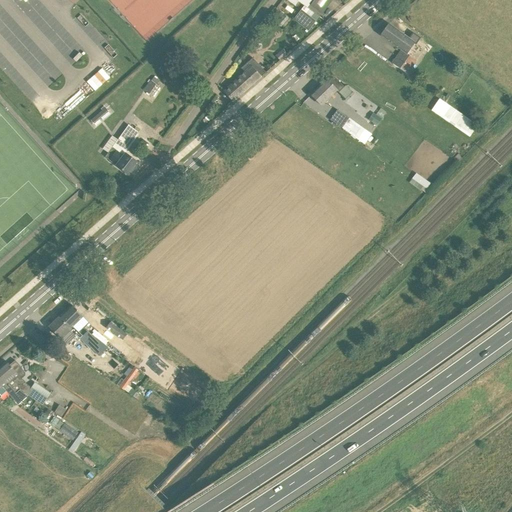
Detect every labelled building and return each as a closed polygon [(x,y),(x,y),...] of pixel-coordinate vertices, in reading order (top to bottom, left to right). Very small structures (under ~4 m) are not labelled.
[(333,0),(314,0),(311,5),(323,14),(333,0)] [(317,22),(301,10),(294,20),(309,32),(317,22)] [(408,38),(397,30),(389,24),(381,36),(401,50),(391,63),(407,74),(417,61),(408,55),(420,37),(412,32),(408,38)] [(286,54),(283,50),(276,56),(279,60),(286,54)] [(225,92),(234,102),(262,77),(261,77),(266,73),(266,72),(253,58),(241,68),(245,73),(239,77),(241,79),(225,92)] [(327,80),(311,95),(321,106),(337,90),(338,92),(344,86),(333,75),(327,80)] [(157,85),(160,81),(155,77),(152,81),(151,81),(144,91),(152,97),(159,87),(157,85)] [(478,126),(440,99),(432,111),(470,137),(478,126)] [(109,112),(106,108),(91,120),(94,125),(109,112)] [(330,121),(342,129),(349,118),(337,110),(330,121)] [(209,121),(213,117),(210,113),(205,118),(202,121),(205,124),(208,121),(209,121)] [(382,118),(374,113),(369,120),(377,126),(382,118)] [(364,129),(356,123),(349,134),(357,140),(365,145),(372,135),(364,129)] [(125,152),(139,133),(129,125),(106,157),(129,176),(138,164),(124,152),(125,151),(125,152)] [(411,179),(426,190),(431,183),(416,173),(411,179)] [(83,316),(79,312),(72,305),(59,318),(70,329),(70,330),(74,335),(75,333),(77,335),(83,329),(76,323),(83,316)] [(77,335),(75,333),(74,335),(70,330),(70,329),(59,318),(50,327),(61,338),(65,335),(70,340),(73,337),(77,341),(80,338),(77,335)] [(105,328),(123,341),(127,335),(110,322),(105,328)] [(90,349),(91,348),(99,340),(88,332),(80,339),(90,349)] [(20,390),(21,390),(43,404),(51,393),(35,383),(32,387),(26,384),(21,378),(27,374),(15,361),(9,366),(6,362),(0,367),(0,374),(17,393),(20,390)] [(121,379),(117,385),(135,399),(139,394),(136,391),(128,385),(139,371),(136,368),(125,382),(121,379)] [(20,391),(21,390),(20,390),(17,393),(0,374),(0,394),(3,397),(8,393),(17,404),(27,396),(20,391)] [(56,405),(54,413),(63,416),(65,408),(56,405)] [(150,413),(136,432),(146,439),(160,420),(150,413)] [(59,431),(72,440),(78,432),(65,423),(65,424),(60,421),(55,428),(60,431),(59,431)] [(119,432),(109,446),(120,453),(129,438),(119,432)]
